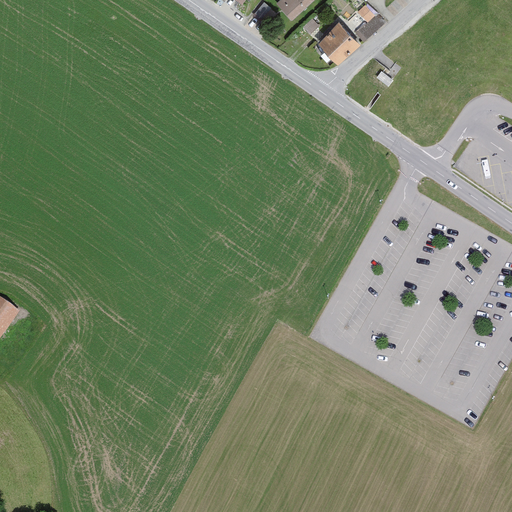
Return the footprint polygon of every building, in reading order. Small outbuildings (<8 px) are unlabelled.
[(280,0),(276,4),(291,21),(314,0),(280,0)] [(372,16),(364,7),(357,12),(366,22),(372,16)] [(377,15),(356,32),(362,40),(383,23),(377,15)] [(304,26),(311,33),(318,27),(311,19),(304,26)] [(359,44),(339,22),(318,41),(338,63),(359,44)] [(0,337),(18,312),(0,299),(0,337)]
